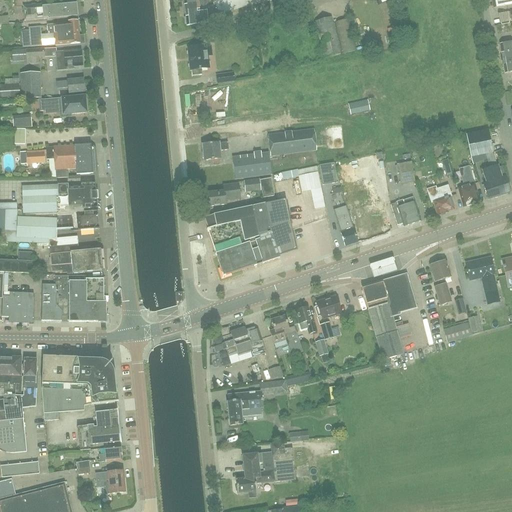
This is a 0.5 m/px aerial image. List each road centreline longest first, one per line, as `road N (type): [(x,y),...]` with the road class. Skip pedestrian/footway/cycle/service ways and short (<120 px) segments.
road 1 (tertiary): [(134,335),(99,0)]
road 2 (primary): [(511,212),(192,320)]
road 3 (unclassified): [(192,320),(162,0)]
road 4 (residential): [(211,511),(192,320)]
road 5 (tertiary): [(151,511),(134,335)]
road 6 (unclassified): [(511,162),(481,0)]
road 7 (primary): [(0,337),(134,335)]
